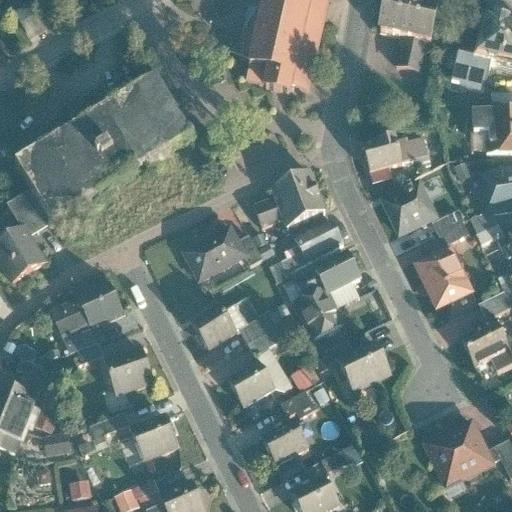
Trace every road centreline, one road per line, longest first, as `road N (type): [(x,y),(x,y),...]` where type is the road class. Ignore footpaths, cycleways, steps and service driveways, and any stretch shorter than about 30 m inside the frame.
road 1 (residential): [(122,250),(250,511)]
road 2 (residential): [(333,155),(428,364),(426,397)]
road 3 (residential): [(333,155),(122,250)]
road 4 (residential): [(154,0),(0,78)]
road 5 (residential): [(361,0),(333,155)]
road 6 (residential): [(122,250),(67,278),(0,335)]
